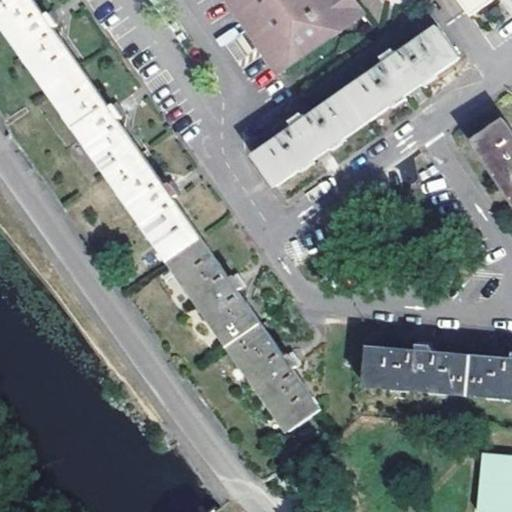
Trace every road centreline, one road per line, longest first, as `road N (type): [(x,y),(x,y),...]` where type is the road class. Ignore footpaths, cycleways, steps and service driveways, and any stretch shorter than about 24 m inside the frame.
road 1 (residential): [(0,157),(263,511)]
road 2 (residential): [(267,243),(295,280),(334,298),(487,313),(511,291)]
road 3 (residential): [(426,128),(267,243)]
road 4 (residential): [(511,259),(426,128)]
road 5 (residential): [(267,243),(223,157),(220,121)]
